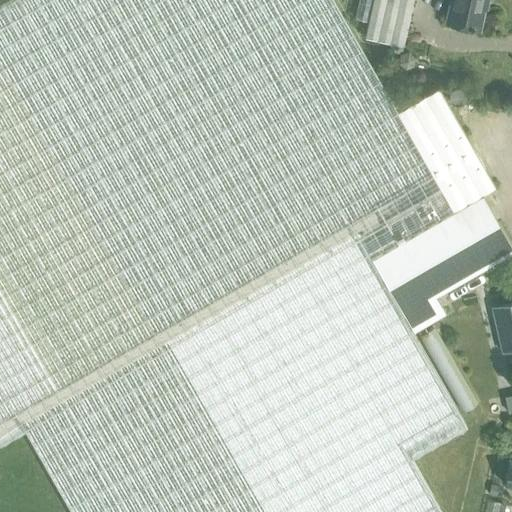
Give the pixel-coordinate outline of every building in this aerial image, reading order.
[(471,428),(416,333),(374,261),(457,213),(399,113),(332,0),(20,0),(0,12),(0,443),(25,429),(73,511),(446,511),(416,460),(471,428)] [(360,0),(356,19),(369,22),(373,0),(360,0)] [(414,0),(373,0),(369,22),(365,37),(404,46),(414,0)] [(484,10),(486,0),(452,0),(447,24),(480,32),(486,10),(484,10)] [(400,54),(398,63),(405,68),(413,65),(415,57),(408,51),(400,54)] [(440,89),(399,113),(457,213),(374,261),(416,333),(449,314),(439,297),(511,254),(511,241),(486,196),(498,188),(440,89)] [(492,307),(495,321),(502,350),(511,347),(511,301),(511,302),(492,307)] [(511,459),(509,458),(503,482),(511,484),(511,459)] [(490,484),(489,494),(497,496),(499,485),(490,484)] [(487,500),(484,511),(509,511),(511,505),(487,500)]
